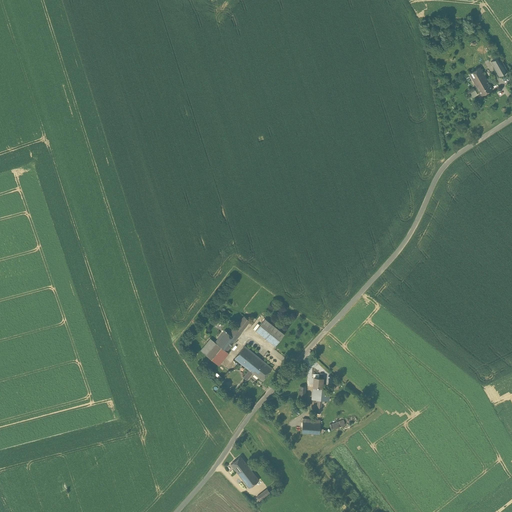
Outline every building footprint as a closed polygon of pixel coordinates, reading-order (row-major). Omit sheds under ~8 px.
[(497,57),(491,61),(499,76),(508,71),(499,56),(497,57)] [(493,89),(480,67),(469,73),(481,95),(493,89)] [(467,91),(471,99),(477,95),(473,88),(467,91)] [(244,316),(229,334),(225,330),(216,342),(226,351),(250,321),(244,316)] [(284,334),(265,318),(255,330),(275,346),(284,334)] [(216,342),(210,338),(201,350),(219,365),(228,353),(226,351),(216,342)] [(263,361),(244,346),(235,357),(250,369),(243,377),(247,380),(253,372),(263,361)] [(253,372),(262,380),(272,368),(263,361),(253,372)] [(319,374),(313,374),(313,377),(314,377),(313,387),(322,387),(323,378),(319,378),(319,374)] [(322,387),(313,387),(312,399),(318,400),(316,412),(321,413),(322,400),(329,401),(330,388),(322,388),(322,387)] [(339,421),(330,424),(332,430),(341,426),(339,421)] [(303,422),(302,432),(311,433),(313,433),(319,434),(320,424),(303,422)] [(247,465),(241,456),(231,464),(237,473),(247,465)] [(259,480),(247,465),(237,473),(249,487),(259,480)] [(267,488),(256,497),(259,500),(270,492),(267,488)]
